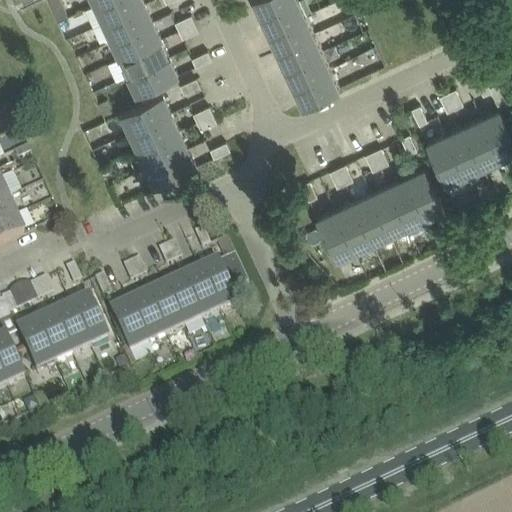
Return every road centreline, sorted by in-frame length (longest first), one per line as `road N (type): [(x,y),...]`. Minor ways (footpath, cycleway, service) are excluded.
road 1 (unclassified): [(300,337),(0,476)]
road 2 (unclassified): [(300,337),(511,233)]
road 3 (primary): [(309,511),(511,417)]
road 4 (residential): [(278,134),(467,54)]
road 5 (residential): [(300,337),(229,188)]
road 6 (residential): [(278,134),(217,0)]
road 7 (residential): [(97,249),(229,188)]
